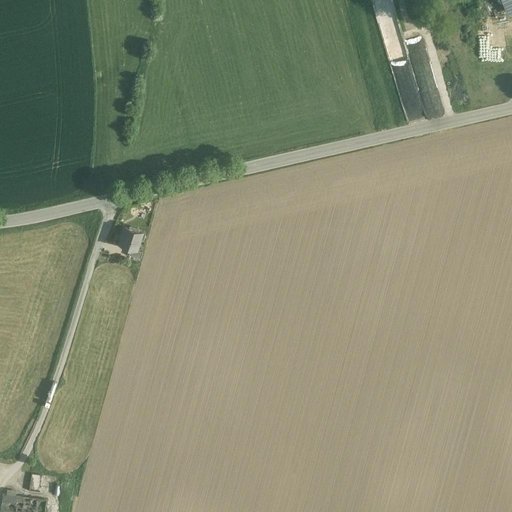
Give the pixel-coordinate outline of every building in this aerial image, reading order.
[(404,110),(421,109),(419,94),(434,93),(433,77),(425,78),(425,83),(421,83),(421,89),(417,90),(418,102),(404,103),(404,110)] [(143,233),(125,226),(118,245),(130,249),(137,251),(137,250),(143,233)] [(142,252),(137,250),(137,251),(130,249),(128,255),(140,259),(142,252)] [(31,472),(29,487),(39,488),(41,474),(31,472)] [(45,511),(47,499),(24,496),(3,494),(0,511),(45,511)]
